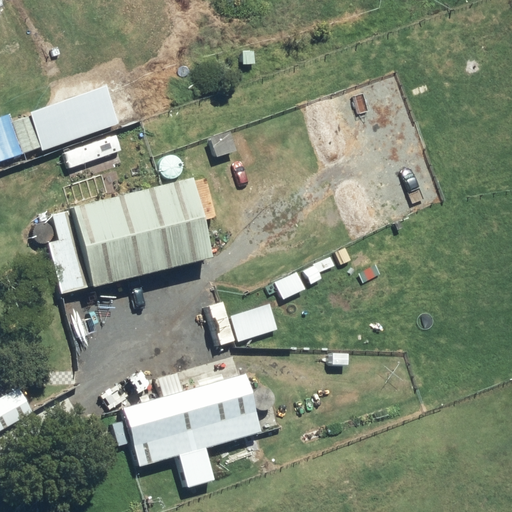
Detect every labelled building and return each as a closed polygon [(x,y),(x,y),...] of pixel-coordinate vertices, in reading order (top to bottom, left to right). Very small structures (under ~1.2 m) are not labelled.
[(117,108),(124,119),(134,112),(126,101),(117,108)] [(48,107),(6,122),(17,151),(59,136),(48,107)] [(52,239),(42,242),(54,292),(202,256),(182,176),(60,206),(61,210),(46,214),(52,239)] [(307,231),(309,248),(321,247),(319,229),(307,231)] [(264,304),(269,343),(320,337),(323,362),(372,354),(364,295),(307,302),(306,298),(264,304)] [(116,409),(103,413),(111,442),(124,438),(132,466),(252,431),(236,374),(116,407),(116,409)] [(12,387),(0,393),(0,426),(26,412),(12,387)]
